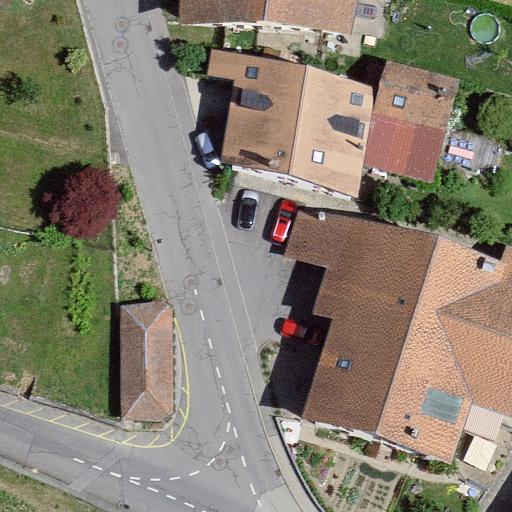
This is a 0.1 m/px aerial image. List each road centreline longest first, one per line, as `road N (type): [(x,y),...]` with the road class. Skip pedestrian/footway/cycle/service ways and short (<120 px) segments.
road 1 (residential): [(250,511),(108,0)]
road 2 (residential): [(0,429),(233,511)]
